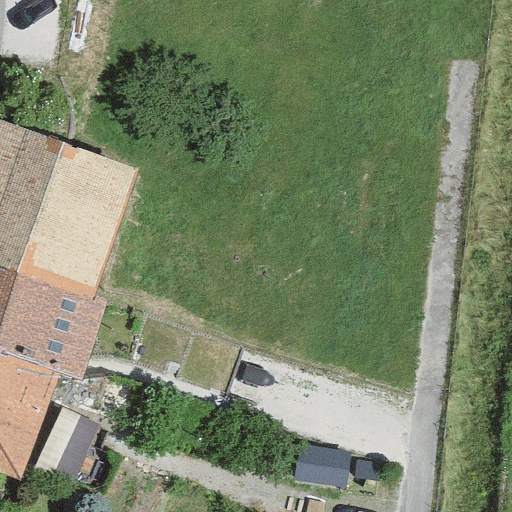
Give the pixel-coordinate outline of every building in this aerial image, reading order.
[(0,264),(82,293),(115,210),(56,190),(70,152),(0,123),(0,264)] [(129,171),(70,152),(56,190),(115,210),(129,171)] [(82,293),(0,264),(0,352),(52,372),(72,379),(100,299),(82,293)] [(52,372),(0,352),(0,466),(16,472),(52,372)] [(95,425),(66,413),(41,468),(70,481),(95,425)]
